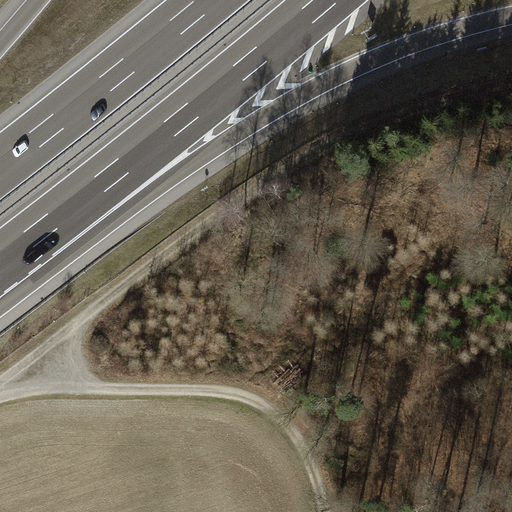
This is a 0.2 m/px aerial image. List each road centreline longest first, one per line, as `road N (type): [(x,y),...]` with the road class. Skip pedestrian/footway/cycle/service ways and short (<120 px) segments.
road 1 (track): [(0,382),(309,154),(402,113),(511,80)]
road 2 (motorway): [(36,234),(352,69),(511,16)]
road 3 (track): [(0,386),(250,396),(295,432),(326,511)]
road 4 (motorway): [(36,234),(327,0)]
road 5 (motorway): [(209,0),(0,166)]
